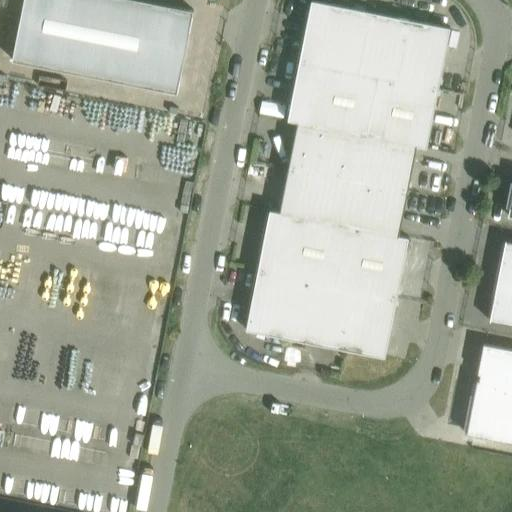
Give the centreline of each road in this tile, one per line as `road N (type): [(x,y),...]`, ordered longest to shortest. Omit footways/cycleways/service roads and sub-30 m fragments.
road 1 (unclassified): [(183,369),(384,409),(414,391),(434,360),(496,43),(489,0)]
road 2 (unclassified): [(183,369),(257,0)]
road 3 (unclassified): [(154,511),(183,369)]
